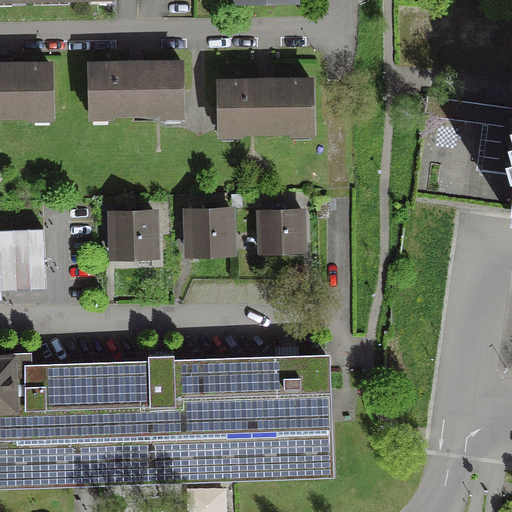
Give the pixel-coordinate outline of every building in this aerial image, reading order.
[(127,62),(126,62),(126,65),(87,66),(88,113),(180,111),(179,64),(140,65),(140,62),(127,62)] [(9,67),(9,64),(0,64),(0,114),(49,114),(48,66),(9,67)] [(256,83),(216,83),(218,131),(310,129),(309,82),(270,82),(270,80),(256,80),(256,83)] [(314,199),(315,218),(326,217),(326,199),(314,199)] [(265,211),(265,206),(258,206),(258,209),(244,209),(245,253),(301,251),(299,210),(265,211)] [(187,238),(187,255),(230,254),(228,209),(186,211),(186,225),(180,226),(180,238),(187,238)] [(111,228),(105,228),(105,241),(111,240),(112,258),(153,256),(152,223),(160,222),(160,211),(110,213),(111,228)] [(0,288),(47,287),(45,230),(0,231),(0,288)] [(0,484),(84,481),(325,473),(325,475),(328,475),(328,472),(327,472),(325,429),(323,360),(324,360),(324,357),(321,357),(321,359),(172,364),(171,355),(146,356),(146,363),(144,363),(144,365),(26,369),(26,356),(9,356),(9,358),(0,358),(0,484)]
